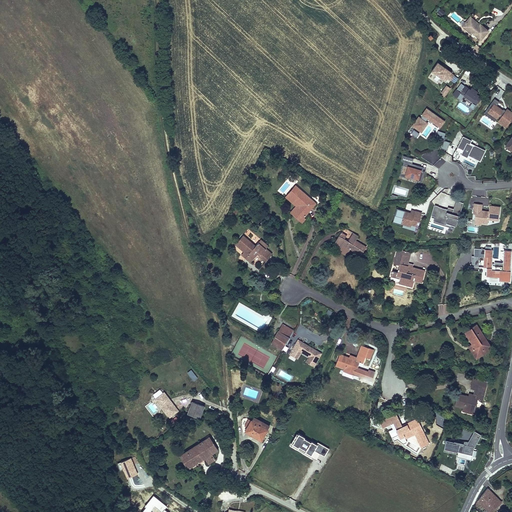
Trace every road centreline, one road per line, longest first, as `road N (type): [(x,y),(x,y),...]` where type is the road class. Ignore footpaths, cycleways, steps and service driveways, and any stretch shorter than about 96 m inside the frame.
road 1 (track): [(216,316),(166,133),(157,0)]
road 2 (residential): [(234,478),(216,316)]
road 3 (residential): [(511,83),(454,44),(410,0)]
road 4 (residential): [(508,302),(391,330)]
